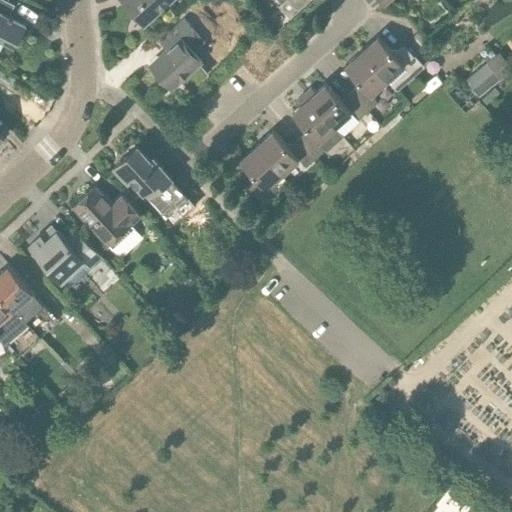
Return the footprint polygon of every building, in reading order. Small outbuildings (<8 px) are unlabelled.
[(0,0),(0,41),(14,48),(26,24),(3,12),(9,0),(8,0),(0,0)] [(123,0),(125,1),(144,23),(169,0),(123,0)] [(281,0),(291,11),(303,0),(281,0)] [(172,86),(198,61),(179,41),(193,28),(185,19),(161,41),(169,50),(152,65),(172,86)] [(379,35),(360,52),(387,81),(405,65),(411,72),(421,64),(404,44),(394,53),(379,35)] [(387,81),(360,52),(345,65),(361,83),(351,92),(369,111),(379,102),(372,94),(387,81)] [(462,79),(463,80),(476,96),(497,79),(487,67),(483,62),(462,79)] [(369,111),(351,92),(342,100),(326,82),(317,91),(312,86),(304,93),(335,127),(352,112),(359,119),(369,111)] [(466,112),(475,104),(458,84),(448,92),(466,112)] [(319,141),(335,127),(304,93),(298,99),(303,104),(293,112),(308,130),(298,139),(316,158),(327,149),(319,141)] [(316,158),(298,139),(289,147),(274,130),(257,144),(283,173),(300,159),(306,167),(316,158)] [(283,173),(257,144),(240,159),(256,177),(246,186),(264,205),(274,196),(267,188),(283,173)] [(151,159),(143,150),(139,145),(114,167),(128,182),(131,179),(143,193),(139,196),(171,231),(199,206),(172,177),(172,176),(154,156),(151,159)] [(113,203),(96,184),(73,206),(113,249),(136,228),(132,223),(142,214),(123,193),(113,203)] [(66,238),(58,229),(53,224),(30,245),(63,281),(83,262),(89,269),(103,256),(77,228),(66,238)] [(10,263),(0,272),(0,290),(26,319),(44,302),(32,289),(33,289),(10,263)] [(26,319),(0,290),(0,338),(19,359),(38,342),(24,327),(26,319)] [(99,404),(82,387),(62,406),(78,423),(99,404)] [(137,448),(130,440),(124,446),(131,454),(137,448)]
